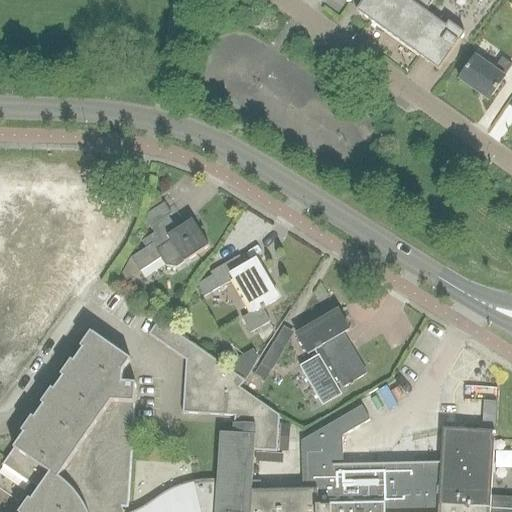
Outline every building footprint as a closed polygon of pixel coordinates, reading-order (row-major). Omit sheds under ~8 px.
[(364,0),(355,13),(438,72),(464,35),(448,24),(445,28),(424,13),(433,0),(364,0)] [(181,21),(177,45),(187,47),(191,23),(181,21)] [(503,78),(511,66),(502,60),(494,70),(493,71),(475,58),(459,81),(488,101),(504,79),(503,78)] [(0,227),(75,230),(76,185),(0,182),(0,227)] [(176,268),(184,263),(184,264),(208,249),(190,223),(176,232),(166,218),(170,216),(163,205),(147,215),(145,222),(153,235),(142,243),(146,249),(131,258),(141,272),(161,260),(165,267),(176,268)] [(232,282),(252,314),(242,319),(250,334),(270,323),(262,310),(278,301),(255,262),(244,268),(238,258),(210,275),(211,277),(196,286),(203,298),(232,282)] [(336,312),(295,336),(307,357),(308,356),(307,355),(311,353),(313,352),(317,357),(299,368),(321,407),(341,396),(335,386),(340,383),(342,387),(341,388),(342,389),(348,385),(349,387),(352,385),(351,383),(365,375),(342,335),(348,332),(336,312)] [(440,464),(341,465),(341,438),(368,422),(360,409),(301,443),(302,491),(251,492),(253,452),(276,453),(278,417),(239,389),(244,382),(157,322),(148,335),(185,361),(182,414),(234,417),(233,435),(219,434),(216,483),(211,483),(206,483),(202,483),(197,484),(192,485),(187,486),(178,489),(170,493),(165,495),(161,498),(146,509),(141,511),(139,511),(122,511),(121,508),(127,509),(135,385),(121,384),(122,373),(130,362),(92,335),(1,467),(37,492),(23,511),(511,511),(511,499),(490,498),(494,434),(442,431),(440,464)] [(271,372),(283,351),(272,345),(260,366),(271,372)] [(490,427),(501,427),(502,395),(464,394),(464,413),(490,414),(490,427)]
